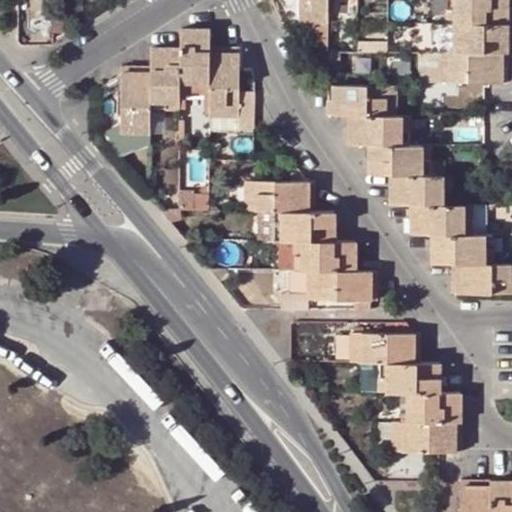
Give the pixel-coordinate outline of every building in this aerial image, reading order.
[(297,0),(297,20),(309,19),(309,51),(328,52),(327,0),(297,0)] [(508,24),(507,0),(446,0),(446,24),(508,24)] [(446,24),(446,52),(507,52),(508,24),(446,24)] [(181,29),(181,48),(180,94),(209,95),(209,48),(210,29),(181,29)] [(152,48),(151,67),(151,105),(180,105),(180,94),(181,48),(152,48)] [(238,68),(238,48),(209,48),(209,95),(209,114),(238,113),(238,79),(238,68)] [(507,82),(507,52),(446,52),(439,52),(438,82),(480,82),(507,82)] [(121,131),(127,131),(150,131),(151,105),(151,67),(120,66),(121,73),(121,131)] [(352,115),(396,115),(396,85),(331,84),(331,115),(352,115)] [(373,144),(411,144),(411,115),(396,115),(352,115),(352,144),(373,144)] [(150,131),(127,131),(127,142),(150,142),(150,131)] [(393,174),(431,174),(431,145),(411,144),(373,144),(373,174),(393,174)] [(452,174),(431,174),(393,174),(393,204),(414,204),(452,204),(452,174)] [(308,181),(303,181),(248,179),(247,208),(260,208),(275,209),(313,210),(313,181),(308,181)] [(413,234),(434,234),(473,234),(473,204),(452,204),(414,204),(413,234)] [(260,208),(260,239),(275,240),(275,209),(260,208)] [(313,210),(275,209),(275,240),(280,240),(294,240),(333,241),(334,210),(313,210)] [(492,234),(473,234),(434,234),(435,264),(454,264),(492,264),(492,234)] [(280,240),(280,269),(290,270),(295,270),(294,240),(280,240)] [(308,270),(309,270),(353,271),(354,241),(333,241),(294,240),(295,270),(308,270)] [(453,292),(511,292),(511,264),(492,264),(454,264),(453,292)] [(290,291),(307,291),(308,270),(295,270),(290,270),(290,291)] [(307,291),(307,298),(354,299),(354,308),(370,308),(370,299),(372,299),(375,299),(375,271),(353,271),(309,270),(308,270),(307,291)] [(413,333),(352,332),(352,336),(351,358),(351,362),(378,362),(417,362),(418,333),(413,333)] [(337,336),(337,358),(351,358),(352,336),(337,336)] [(417,362),(378,362),(378,392),(390,392),(400,392),(438,392),(438,362),(417,362)] [(400,392),(390,392),(390,407),(400,407),(400,392)] [(400,407),(400,422),(458,421),(458,392),(438,392),(400,392),(400,407)] [(438,450),(459,451),(458,421),(400,422),(393,422),(393,439),(393,450),(433,450),(438,450)] [(393,439),(393,422),(378,422),(378,439),(393,439)] [(460,481),(459,511),(488,511),(488,481),(460,481)] [(488,511),(511,511),(511,481),(488,481),(488,511)]
